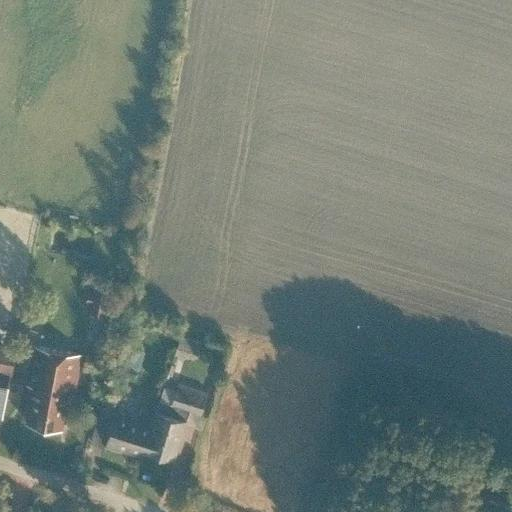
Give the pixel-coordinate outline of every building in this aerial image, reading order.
[(91,286),(89,308),(110,310),(112,288),(91,286)] [(81,353),(40,346),(33,384),(47,387),(41,422),(68,427),(81,353)] [(102,353),(89,350),(85,368),(99,371),(102,353)] [(9,353),(0,352),(0,371),(8,372),(9,353)] [(8,372),(0,371),(0,418),(3,419),(8,372)] [(180,401),(160,396),(157,412),(188,419),(191,408),(207,412),(211,391),(183,385),(180,401)] [(157,412),(147,407),(143,422),(135,453),(175,463),(188,419),(157,412)] [(135,453),(143,422),(117,415),(109,446),(135,453)] [(511,475),(491,473),(488,500),(511,503),(511,475)]
